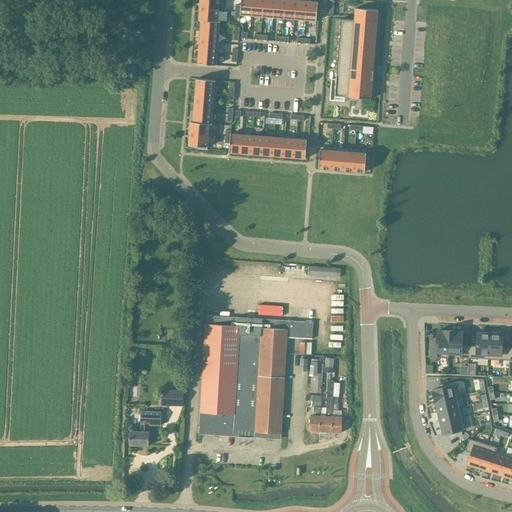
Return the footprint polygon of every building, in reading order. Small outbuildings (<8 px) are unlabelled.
[(225,11),(226,0),(225,0),(200,0),(199,9),(218,10),(225,11)] [(251,16),(252,0),(241,0),(241,6),(240,12),(240,15),(246,15),(251,16)] [(263,0),(252,0),(251,16),(262,17),(263,0)] [(273,0),(263,0),(262,17),(273,18),(273,0)] [(284,0),(273,0),(273,18),(283,19),(284,0)] [(296,0),(291,0),(284,0),(283,19),(294,19),(296,0)] [(306,1),(296,0),(294,19),(305,20),(306,1)] [(318,2),(306,1),(305,20),(316,21),(318,2)] [(217,21),(218,10),(199,9),(198,21),(201,21),(201,20),(217,22),(217,21)] [(373,71),(378,10),(355,9),(354,20),(341,19),(334,96),(371,99),(372,79),(373,79),(369,79),(369,71),(373,72),(373,71)] [(219,33),(220,22),(217,21),(217,22),(201,20),(201,21),(200,31),(219,33)] [(218,43),(219,33),(200,31),(199,42),(218,43)] [(217,54),(218,43),(199,42),(198,53),(217,54)] [(216,65),(217,54),(198,53),(197,64),(216,65)] [(214,92),(215,81),(196,79),(195,90),(214,92)] [(213,103),(214,92),(195,90),(194,101),(213,103)] [(212,113),(213,103),(194,101),(193,112),(212,113)] [(212,124),(212,113),(193,112),(193,122),(192,123),(209,124),(212,124)] [(208,135),(209,124),(192,123),(193,122),(190,122),(189,134),(208,135)] [(207,150),(208,135),(189,134),(188,146),(199,146),(199,149),(207,150)] [(240,154),(242,135),(230,134),(230,137),(230,144),(229,151),(229,152),(229,153),(240,154)] [(252,136),(242,135),(240,154),(251,155),(252,136)] [(263,136),(252,136),(251,155),(262,155),(263,136)] [(274,137),(263,136),(262,155),(272,156),(274,137)] [(285,138),(274,137),(272,156),(283,157),(285,138)] [(295,139),(285,138),(283,157),(294,158),(295,139)] [(307,140),(295,139),(294,158),(305,159),(307,140)] [(330,169),(332,148),(320,147),(318,168),(330,169)] [(343,149),(332,148),(330,169),(341,170),(343,149)] [(355,150),(343,149),(341,170),(353,171),(355,150)] [(366,159),(366,151),(355,150),(353,171),(365,172),(365,167),(368,167),(368,159),(366,159)] [(308,276),(340,278),(341,268),(309,266),(308,276)] [(199,434),(200,428),(281,433),(286,337),(311,339),(312,322),(206,316),(199,434)] [(430,344),(429,357),(439,357),(449,358),(449,355),(448,355),(450,331),(443,331),(437,331),(436,344),(430,344)] [(450,331),(448,355),(449,355),(455,356),(460,356),(460,358),(465,358),(468,359),(469,346),(461,345),(462,332),(457,332),(457,331),(450,331)] [(490,333),(488,360),(498,360),(508,360),(509,348),(502,347),(502,334),(500,334),(500,332),(492,332),(492,333),(490,333)] [(469,346),(468,359),(478,359),(488,360),(490,333),(489,333),(477,333),(477,335),(477,346),(469,346)] [(170,347),(169,365),(180,365),(181,348),(170,347)] [(299,371),(307,372),(308,359),(300,358),(299,371)] [(319,431),(330,432),(331,417),(332,417),(334,383),(328,383),(326,408),(321,408),(319,431)] [(433,391),(433,394),(434,397),(434,400),(435,402),(436,402),(436,401),(445,399),(455,397),(457,397),(460,396),(458,390),(457,384),(445,387),(439,388),(433,390),(433,391)] [(161,406),(183,406),(183,390),(162,390),(161,406)] [(308,431),(319,431),(321,408),(321,396),(312,395),(311,407),(313,407),(313,416),(309,415),(308,431)] [(445,399),(436,401),(436,402),(438,411),(438,412),(448,410),(457,407),(456,402),(455,397),(445,399)] [(448,410),(438,412),(440,422),(452,420),(464,417),(462,406),(459,406),(457,407),(448,410)] [(139,447),(147,447),(147,446),(148,446),(148,442),(154,442),(154,432),(148,432),(148,425),(160,425),(161,412),(140,412),(140,424),(140,432),(129,432),(128,445),(139,445),(139,447)] [(330,432),(341,433),(342,418),(332,417),(331,417),(330,432)] [(452,420),(440,422),(443,434),(467,428),(464,417),(452,420)] [(466,432),(461,436),(464,440),(469,436),(466,432)] [(466,448),(465,451),(468,452),(470,453),(471,453),(470,456),(469,458),(468,461),(468,464),(479,468),(483,456),(486,444),(483,443),(476,441),(469,439),(468,442),(467,445),(466,448)] [(483,456),(479,468),(480,468),(489,471),(492,462),(495,452),(496,452),(496,450),(497,448),(490,445),(486,444),(483,456)] [(492,462),(489,471),(493,472),(499,474),(502,465),(505,456),(505,455),(500,454),(496,452),(495,452),(492,462)] [(502,465),(499,474),(510,478),(511,470),(511,455),(506,453),(505,454),(505,455),(505,456),(502,465)]
